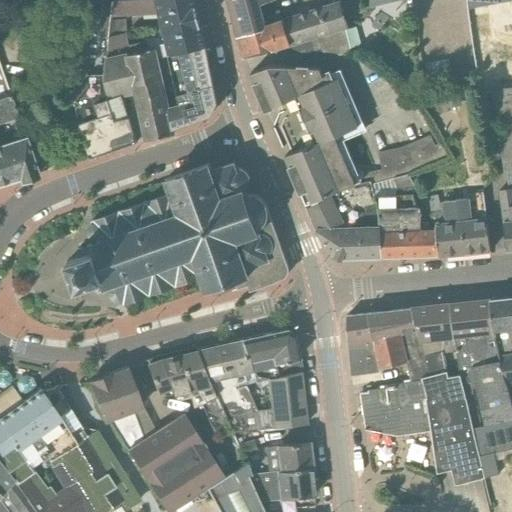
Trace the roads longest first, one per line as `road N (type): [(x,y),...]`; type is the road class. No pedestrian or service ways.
road 1 (residential): [(316,297),(76,355),(0,343)]
road 2 (residential): [(0,237),(11,218),(46,197),(251,130)]
road 3 (tertiary): [(346,511),(316,297)]
road 4 (residential): [(316,297),(511,273)]
road 5 (tertiary): [(316,297),(306,253),(251,130)]
road 6 (tertiary): [(251,130),(213,0)]
